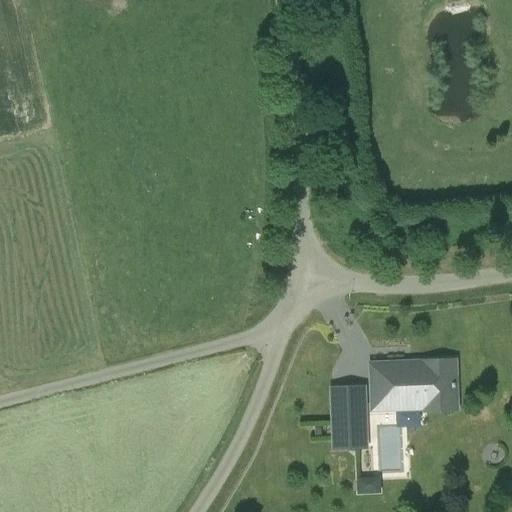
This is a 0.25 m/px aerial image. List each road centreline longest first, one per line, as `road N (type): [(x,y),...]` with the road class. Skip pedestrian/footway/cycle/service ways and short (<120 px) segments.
road 1 (unclassified): [(285,298),(292,146),(273,0)]
road 2 (unclassified): [(0,406),(271,342)]
road 3 (unclassified): [(285,298),(511,276)]
road 4 (unclassified): [(190,511),(253,400),(271,342)]
